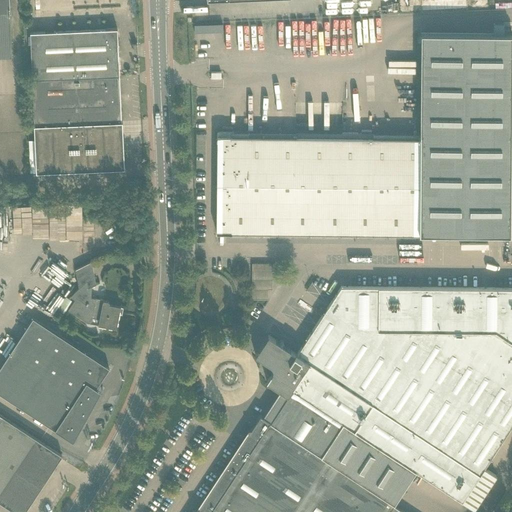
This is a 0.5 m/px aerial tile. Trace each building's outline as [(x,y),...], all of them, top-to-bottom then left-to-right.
[(9,0),(0,0),(0,56),(12,56),(9,0)] [(400,0),(401,10),(415,10),(414,0),(400,0)] [(431,0),(421,1),(421,12),(444,11),(443,0),(431,0)] [(466,0),(443,0),(444,11),(467,9),(466,0)] [(121,121),(117,28),(30,32),(34,126),(37,172),(124,168),(123,145),(113,146),(112,123),(122,122),(122,121),(121,121)] [(510,235),(511,50),(511,33),(420,32),(420,138),(371,137),(371,130),(361,130),(361,133),(342,132),(342,137),(233,136),(233,132),(218,132),(217,171),(217,172),(216,232),(510,235)] [(90,297),(88,288),(96,284),(91,261),(75,269),(79,288),(68,298),(69,298),(71,297),(75,299),(68,309),(88,323),(92,316),(99,317),(98,325),(116,328),(120,306),(109,304),(109,303),(109,301),(107,300),(90,297)] [(273,279),(276,279),(277,263),(252,263),(252,299),(268,299),(268,289),(272,289),(273,279)] [(484,467),(511,423),(511,288),(341,286),(296,353),(268,335),(255,354),(270,364),(271,366),(272,367),(272,369),(272,370),(272,372),(271,373),(266,381),(280,390),(263,416),(273,423),(273,424),(321,455),(343,422),(474,508),(495,475),(484,467)] [(95,388),(109,368),(33,318),(0,367),(0,393),(73,441),(93,405),(94,405),(102,392),(95,388)] [(185,376),(191,377),(192,376),(193,376),(195,372),(194,370),(189,369),(187,370),(187,371),(186,371),(185,376)] [(0,501),(16,511),(24,511),(62,455),(0,414),(0,501)] [(394,504),(321,455),(273,424),(273,423),(263,416),(260,414),(251,428),(248,429),(248,432),(199,508),(192,509),(192,511),(404,511),(393,505),(394,504)]
